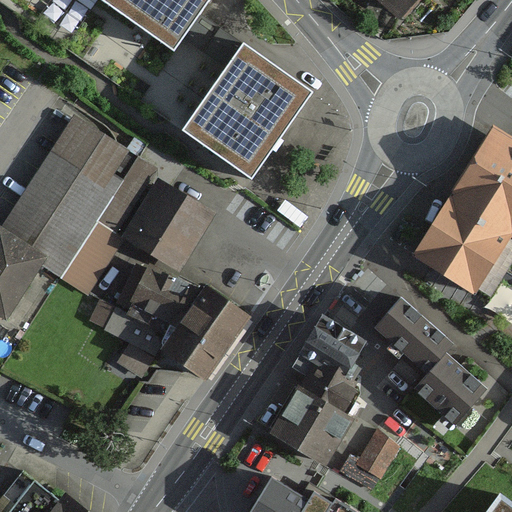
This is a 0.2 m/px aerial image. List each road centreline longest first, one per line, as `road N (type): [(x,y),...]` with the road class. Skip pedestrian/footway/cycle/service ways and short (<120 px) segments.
road 1 (primary): [(397,152),(180,471)]
road 2 (residential): [(0,422),(155,505)]
road 3 (tertiary): [(389,98),(296,0)]
